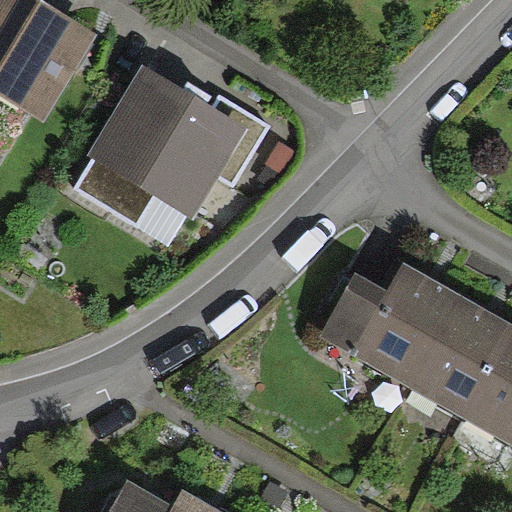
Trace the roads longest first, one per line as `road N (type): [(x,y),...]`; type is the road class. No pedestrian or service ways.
road 1 (residential): [(372,163),(206,326),(122,379),(0,425)]
road 2 (residential): [(148,0),(389,147)]
road 3 (residential): [(511,21),(389,147)]
road 4 (residential): [(511,245),(372,163)]
